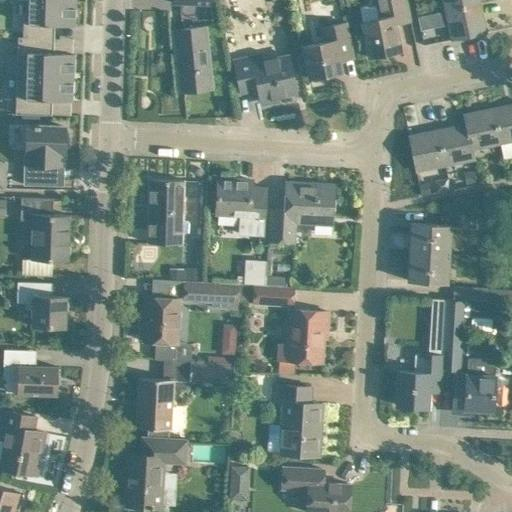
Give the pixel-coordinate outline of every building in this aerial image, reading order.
[(22,21),(22,37),(53,38),(53,25),(73,25),(74,1),(32,0),(27,0),(27,21),(22,21)] [(361,21),(369,57),(401,50),(395,24),(410,21),(405,0),(373,0),(377,18),(361,21)] [(442,0),(445,11),(480,4),(479,0),(442,0)] [(445,11),(451,39),(486,32),(480,4),(445,11)] [(429,14),(417,17),(420,31),(432,28),(429,14)] [(303,46),(305,58),(309,78),(341,71),(339,61),(352,58),(345,22),(321,27),(324,41),(303,46)] [(205,27),(174,30),(180,91),(210,88),(205,27)] [(14,37),(13,75),(27,75),(72,77),(72,74),(75,75),(75,59),(73,59),(73,53),(72,53),(53,52),(53,38),(22,37),(18,37),(14,37)] [(258,88),(261,100),(275,97),(296,92),(292,73),(288,55),(261,61),(260,55),(234,61),(241,92),(258,88)] [(13,75),(11,113),(16,113),(51,114),(51,100),(71,100),(72,77),(27,75),(13,75)] [(511,140),(511,103),(493,108),(500,143),(511,140)] [(464,114),(466,124),(473,159),(474,159),(472,149),(500,143),(493,108),(464,114)] [(25,124),(24,150),(25,150),(24,183),(55,185),(56,166),(62,167),(63,156),(65,156),(66,125),(25,124)] [(466,124),(437,130),(445,165),(473,159),(466,124)] [(437,130),(409,136),(416,171),(445,165),(437,130)] [(466,184),(476,182),(474,171),(464,173),(466,184)] [(0,188),(9,188),(9,174),(0,174),(0,188)] [(183,180),(149,179),(148,242),(182,243),(183,180)] [(214,206),(215,180),(203,179),(202,205),(214,206)] [(217,201),(216,212),(241,214),(240,223),(239,233),(263,234),(263,224),(264,207),(265,187),(251,187),(252,180),(235,179),(235,182),(218,181),(217,201)] [(295,222),(332,224),(334,184),(286,182),(284,210),(271,209),(269,240),(294,242),(295,222)] [(429,194),(427,183),(419,184),(422,195),(429,194)] [(52,214),(53,198),(21,197),(20,219),(32,220),(31,259),(67,260),(69,215),(52,214)] [(491,216),(457,214),(456,226),(490,229),(491,216)] [(409,251),(449,253),(450,225),(410,223),(409,251)] [(267,261),(266,260),(265,272),(266,272),(265,275),(265,285),(287,286),(287,277),(271,275),(273,244),(268,244),(268,246),(266,246),(266,256),(267,256),(267,261)] [(447,282),(449,253),(409,251),(407,280),(447,282)] [(251,260),(249,282),(264,283),(265,260),(251,260)] [(238,309),(238,302),(239,283),(184,280),(185,282),(184,299),(212,301),(212,308),(238,309)] [(31,309),(31,325),(65,327),(66,296),(51,295),(52,282),(32,282),(17,281),(17,302),(25,302),(25,309),(31,309)] [(293,286),(287,286),(265,285),(239,283),(238,302),(292,305),(293,286)] [(453,286),(452,300),(486,301),(487,288),(453,286)] [(511,301),(511,289),(487,288),(486,301),(452,300),(446,299),(442,369),(456,370),(460,307),(469,308),(469,316),(495,318),(496,300),(511,301)] [(155,359),(176,360),(179,298),(146,296),(143,340),(156,341),(155,359)] [(429,387),(441,387),(442,369),(446,299),(432,298),(428,355),(415,354),(414,372),(398,371),(396,405),(428,406),(429,387)] [(279,359),(278,372),(295,373),(296,360),(301,361),(321,362),(323,329),(327,329),(328,311),(308,310),(290,308),(288,343),(287,360),(279,359)] [(235,336),(221,335),(220,353),(234,354),(235,336)] [(18,379),(18,393),(56,395),(57,367),(28,366),(29,350),(4,349),(3,378),(18,379)] [(452,408),(492,410),(493,391),(498,391),(501,387),(501,380),(498,376),(494,375),(495,359),(467,358),(466,374),(454,373),(452,408)] [(234,363),(190,361),(189,380),(233,382),(234,363)] [(148,427),(148,438),(169,439),(173,379),(139,377),(136,427),(148,427)] [(278,453),(319,456),(321,428),(315,427),(316,403),(310,402),(311,386),(275,384),(274,400),(281,401),(278,453)] [(0,462),(0,467),(37,474),(41,452),(37,452),(41,431),(33,429),(36,416),(3,410),(0,424),(7,426),(0,462)] [(125,505),(145,506),(159,507),(162,462),(184,463),(185,440),(169,439),(148,438),(143,438),(142,454),(128,453),(125,505)] [(262,492),(263,463),(243,462),(242,491),(262,492)] [(283,466),(282,488),(308,490),(307,511),(310,511),(347,511),(349,483),(323,482),(323,469),(303,468),(283,466)] [(0,511),(13,511),(20,492),(0,486),(0,511)]
